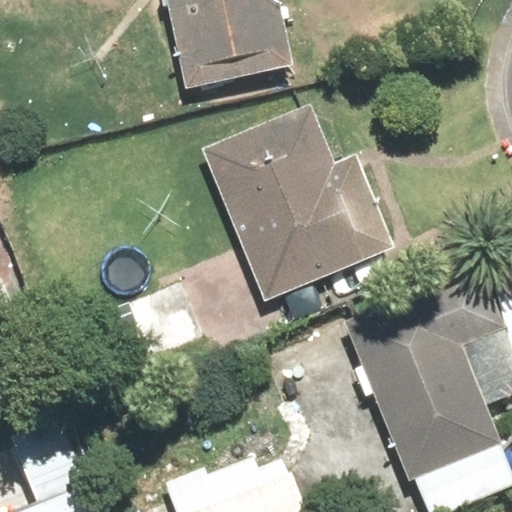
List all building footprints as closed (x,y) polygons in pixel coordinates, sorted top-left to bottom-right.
[(273,0),(157,0),(178,94),(289,71),(273,0)] [(303,113),(196,157),(259,310),(389,257),(350,163),(328,172),(303,113)] [(475,273),(339,328),(405,490),(492,455),(453,358),(502,339),(475,273)] [(0,388),(11,384),(6,370),(38,358),(7,279),(0,281),(0,388)] [(106,511),(69,418),(17,439),(44,505),(25,511),(106,511)] [(309,511),(279,431),(170,473),(185,511),(309,511)]
